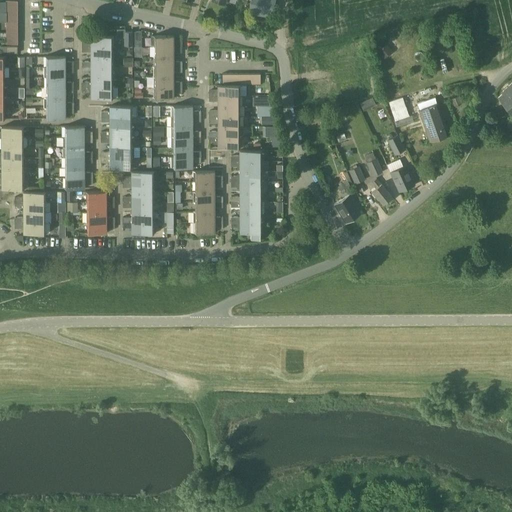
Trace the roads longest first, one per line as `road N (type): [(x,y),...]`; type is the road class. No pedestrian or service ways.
road 1 (residential): [(4,250),(154,254),(280,244),(290,230),(291,189),(308,175)]
road 2 (unclassified): [(203,322),(511,319)]
road 3 (unclassified): [(347,253),(453,165),(493,83),(511,65)]
road 4 (unclassified): [(308,175),(275,48),(203,29)]
road 5 (unclassified): [(0,328),(203,322)]
road 6 (residential): [(77,102),(203,101),(203,29)]
road 7 (unclassified): [(203,322),(218,308),(347,253)]
road 8 (unclassified): [(203,29),(77,1)]
